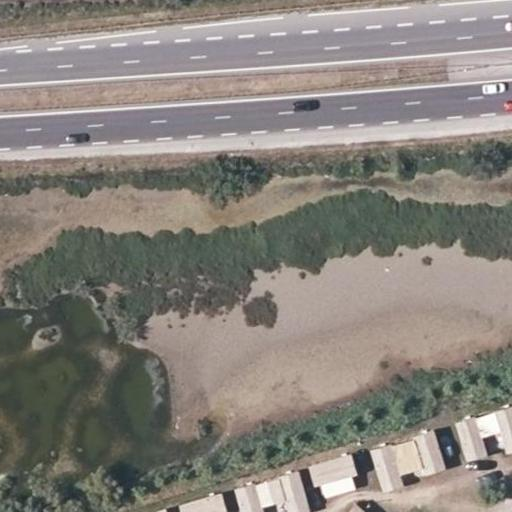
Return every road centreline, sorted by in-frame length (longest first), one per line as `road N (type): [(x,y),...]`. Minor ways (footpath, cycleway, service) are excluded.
road 1 (trunk): [(511,31),(0,70)]
road 2 (trunk): [(0,130),(511,93)]
